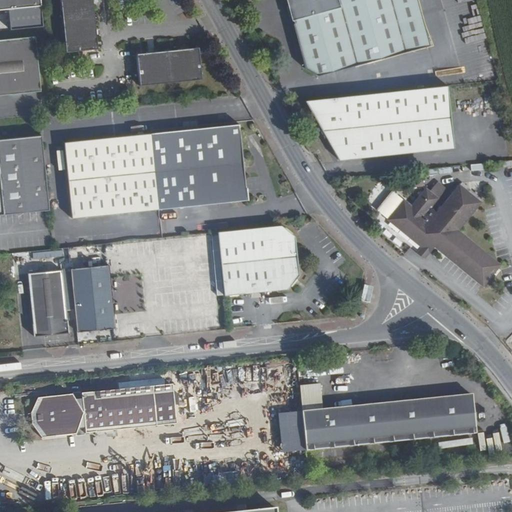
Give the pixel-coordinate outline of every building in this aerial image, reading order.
[(44,23),(40,0),(0,0),(0,5),(9,5),(12,27),(44,23)] [(98,43),(92,0),(59,0),(65,46),(98,43)] [(399,22),(392,0),(298,0),(317,74),(405,52),(397,23),(399,22)] [(423,16),(418,0),(392,0),(399,22),(423,16)] [(463,35),(457,11),(443,14),(450,38),(463,35)] [(0,93),(40,90),(33,33),(0,36),(0,93)] [(204,72),(200,39),(136,47),(140,79),(204,72)] [(448,87),(418,90),(306,99),(338,160),(435,151),(455,149),(448,87)] [(245,191),(236,119),(152,129),(160,202),(245,191)] [(0,207),(48,202),(40,129),(0,133),(0,207)] [(160,202),(152,129),(61,140),(70,212),(160,202)] [(472,173),(486,171),(485,162),(470,165),(472,173)] [(464,236),(458,231),(456,229),(457,228),(461,223),(480,200),(458,183),(454,188),(446,199),(436,212),(429,206),(436,198),(423,188),(410,206),(401,199),(387,218),(423,245),(429,250),(433,244),(473,276),(478,280),(483,284),(498,264),(464,236)] [(295,283),(303,271),(298,228),(288,220),(221,228),(227,290),(295,283)] [(65,261),(64,251),(33,252),(33,262),(65,261)] [(118,322),(112,260),(106,261),(112,323),(118,322)] [(112,323),(106,261),(74,264),(80,326),(112,323)] [(71,328),(64,264),(29,268),(36,331),(71,328)] [(371,297),(373,286),(362,283),(360,294),(371,297)] [(172,422),(169,382),(34,394),(38,435),(172,422)] [(482,431),(479,393),(401,400),(404,438),(482,431)] [(404,438),(401,400),(303,408),(307,447),(404,438)] [(50,470),(51,486),(59,486),(60,497),(66,496),(65,470),(50,470)]
